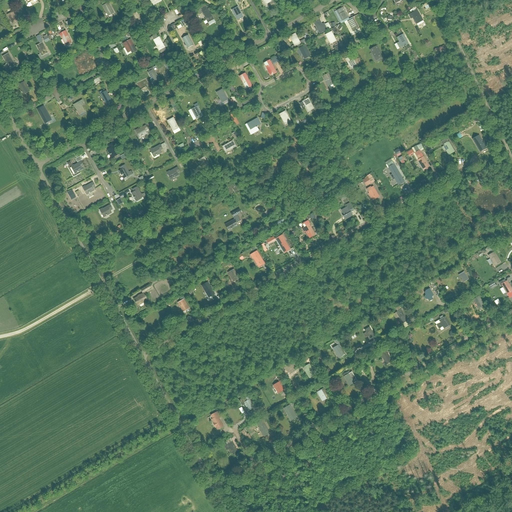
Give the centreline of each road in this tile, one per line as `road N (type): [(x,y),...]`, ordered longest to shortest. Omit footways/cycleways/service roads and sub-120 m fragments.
road 1 (unclassified): [(141,356),(476,158)]
road 2 (residential): [(214,488),(511,312)]
road 3 (tertiary): [(141,356),(35,165)]
road 4 (track): [(439,0),(511,157)]
road 5 (tertiary): [(214,488),(141,356)]
road 6 (residential): [(262,84),(297,68),(310,87),(272,111),(260,92)]
